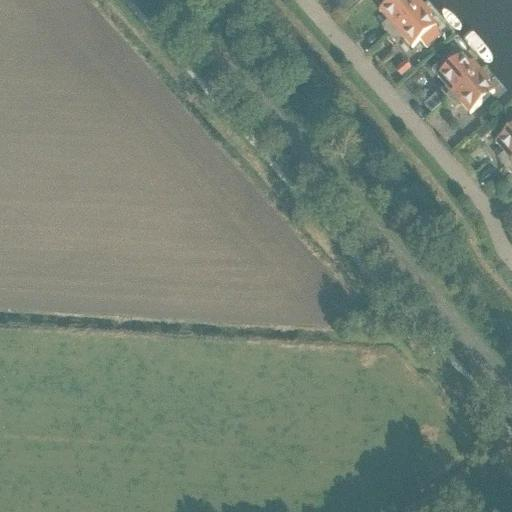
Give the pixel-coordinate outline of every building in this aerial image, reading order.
[(388,37),(422,7),(415,0),(391,0),(378,12),(390,25),(383,31),(388,37)] [(339,19),(345,13),(337,4),(331,10),(339,19)] [(430,17),(422,7),(388,37),(393,42),(400,36),(411,49),(422,39),(429,47),(442,36),(435,28),(436,28),(428,19),(430,17)] [(446,103),(480,73),(471,63),(468,65),(461,56),(436,78),(448,91),(441,97),(446,103)] [(489,83),(480,73),(446,103),(451,108),(458,102),(469,115),(494,94),(486,85),(489,83)] [(442,104),(435,96),(426,104),(433,112),(442,104)] [(504,169),(511,161),(511,128),(495,144),(506,157),(499,163),(504,169)]
